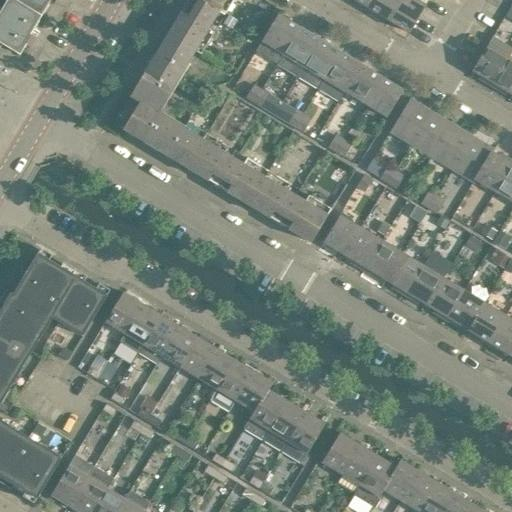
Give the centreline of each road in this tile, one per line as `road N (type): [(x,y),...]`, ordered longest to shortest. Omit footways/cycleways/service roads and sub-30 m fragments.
road 1 (residential): [(511,502),(0,203)]
road 2 (residential): [(511,406),(39,123)]
road 3 (tertiary): [(39,123),(113,0)]
road 4 (residential): [(431,69),(314,0)]
